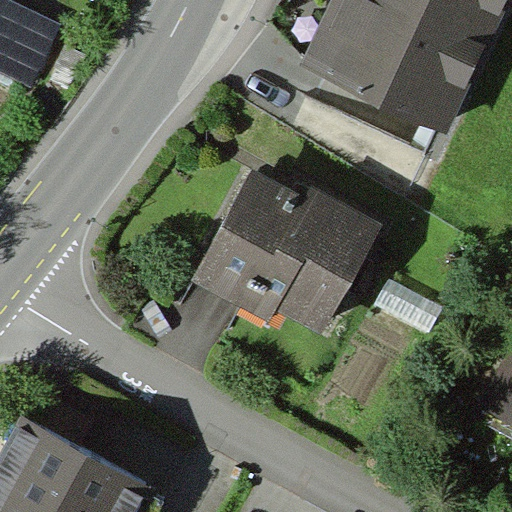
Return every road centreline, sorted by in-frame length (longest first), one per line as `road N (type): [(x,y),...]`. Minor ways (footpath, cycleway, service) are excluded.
road 1 (residential): [(383,511),(0,296)]
road 2 (secondary): [(191,0),(68,193),(0,282)]
